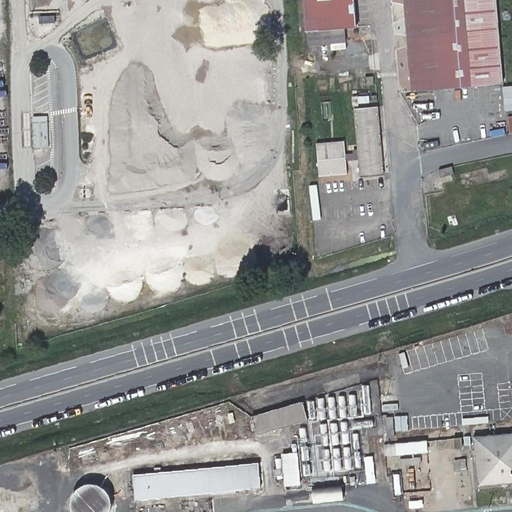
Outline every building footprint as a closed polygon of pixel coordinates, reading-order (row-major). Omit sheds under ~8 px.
[(494,0),(404,0),(412,93),(501,85),(494,0)] [(354,1),(306,7),(307,12),(354,6),(354,1)] [(354,6),(307,12),(310,42),(347,38),(346,25),(356,24),(354,6)] [(368,85),(376,84),(376,76),(368,76),(368,85)] [(377,96),(370,97),(370,104),(378,103),(377,96)] [(361,173),(383,171),(379,110),(355,112),(358,146),(359,153),(353,153),(345,154),(345,143),(318,145),(321,178),(347,176),(346,162),(360,161),(361,173)] [(441,173),(444,182),(456,177),(453,168),(441,173)] [(384,180),(383,171),(361,173),(362,182),(384,180)] [(306,421),(299,402),(252,419),(259,439),(306,421)] [(478,478),(511,473),(511,431),(474,435),(478,478)] [(465,445),(464,436),(454,437),(455,446),(465,445)] [(407,442),(408,456),(437,453),(435,439),(407,442)] [(393,457),(408,456),(407,442),(392,443),(393,457)] [(287,488),(302,487),(300,455),(284,457),(287,488)] [(142,504),(265,491),(263,466),(139,478),(142,504)] [(511,483),(511,473),(478,478),(479,486),(511,483)] [(345,486),(315,486),(315,500),(345,500),(345,486)] [(116,511),(117,510),(118,505),(117,500),(114,496),(111,492),(107,490),(102,488),(97,488),(92,489),(88,492),(84,495),(81,499),(80,504),(80,509),(80,511),(116,511)]
